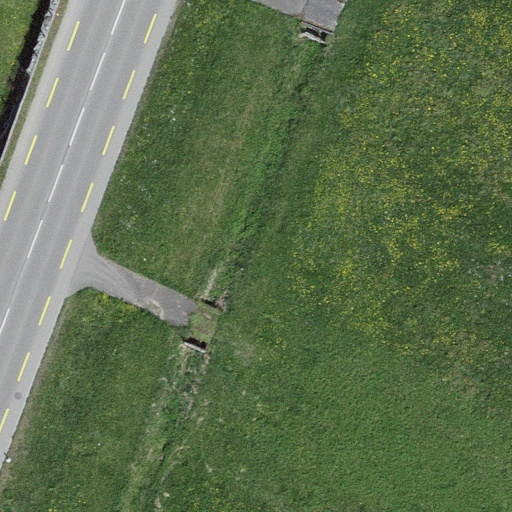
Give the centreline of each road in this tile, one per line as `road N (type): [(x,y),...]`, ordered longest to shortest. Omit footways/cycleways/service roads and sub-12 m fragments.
road 1 (primary): [(0,337),(123,0)]
road 2 (track): [(33,248),(230,342)]
